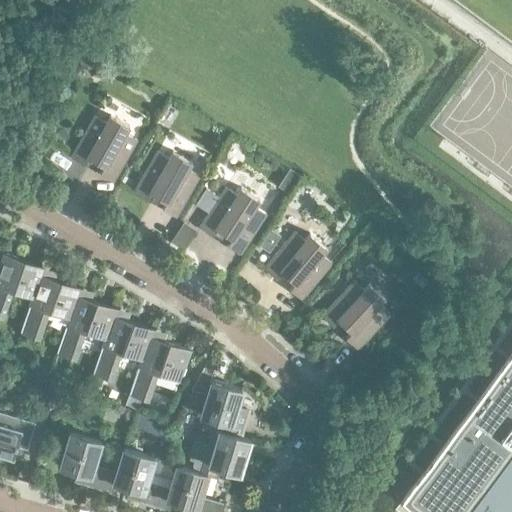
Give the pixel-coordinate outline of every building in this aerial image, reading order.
[(94,113),(70,155),(84,163),(88,156),(103,164),(99,171),(113,179),(136,137),(125,131),(129,124),(110,113),(106,120),(94,113)] [(157,149),(133,191),(146,198),(150,192),(166,200),(162,207),(175,215),(199,173),(187,167),(191,160),(172,149),(168,156),(157,149)] [(194,203),(208,211),(199,225),(212,234),(216,227),(231,237),(227,243),(240,252),(266,212),(255,204),(259,198),(240,185),(236,192),(225,185),(218,195),(205,186),(194,203)] [(294,229),(263,266),(275,276),(281,270),(294,281),(289,288),(301,298),(332,261),(322,252),(327,246),(309,232),(304,238),(294,229)] [(11,287),(32,295),(40,272),(43,265),(3,251),(0,260),(0,313),(1,314),(11,287)] [(47,308),(69,315),(77,292),(79,285),(40,272),(32,295),(20,329),(38,335),(47,308)] [(353,279),(321,314),(332,324),(338,319),(350,331),(345,336),(356,347),(389,312),(379,303),(385,297),(369,282),(363,288),(353,279)] [(84,328),(105,335),(113,313),(115,305),(77,292),(69,315),(57,350),(74,356),(84,328)] [(121,349),(141,356),(149,333),(152,326),(113,313),(105,335),(93,371),(111,377),(121,349)] [(178,377),(189,347),(149,333),(141,356),(129,391),(147,397),(156,369),(178,377)] [(511,348),(394,508),(399,511),(481,511),(511,470),(511,348)] [(65,379),(51,374),(42,402),(56,406),(65,379)] [(222,418),(219,429),(240,435),(248,408),(236,404),(241,388),(211,378),(201,411),(222,418)] [(0,451),(11,455),(15,442),(26,445),(34,420),(0,409),(0,451)] [(194,468),(216,474),(219,465),(239,471),(250,438),(240,435),(219,429),(214,445),(202,441),(194,468)] [(113,479),(116,470),(94,463),(101,439),(70,430),(60,463),(77,468),(74,478),(110,489),(113,479)] [(116,470),(113,479),(130,484),(128,494),(163,505),(166,495),(167,495),(172,478),(149,471),(154,455),(124,446),(116,470)] [(216,474),(194,468),(177,462),(172,478),(167,495),(184,501),(181,510),(186,511),(220,511),(231,479),(216,474)] [(511,511),(511,470),(481,511),(511,511)]
